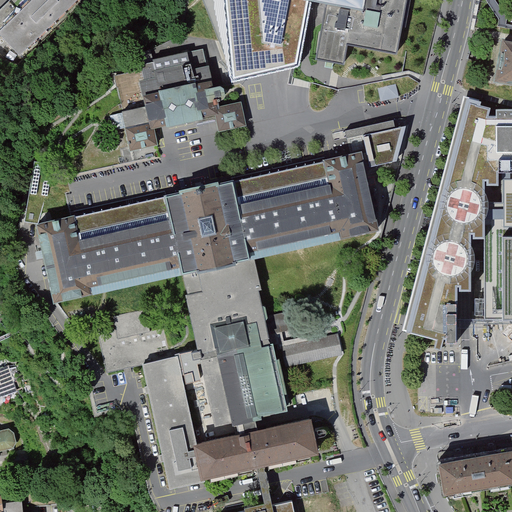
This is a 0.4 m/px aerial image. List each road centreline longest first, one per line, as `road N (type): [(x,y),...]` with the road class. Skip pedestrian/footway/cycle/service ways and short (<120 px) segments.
road 1 (primary): [(462,0),(371,360),(373,403),(388,443)]
road 2 (residential): [(388,443),(511,425)]
